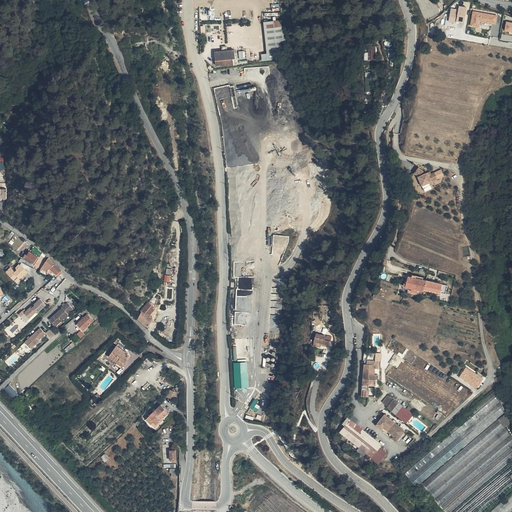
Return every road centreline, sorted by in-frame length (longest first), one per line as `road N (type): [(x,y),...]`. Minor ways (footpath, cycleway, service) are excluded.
road 1 (unknown): [(349,329),(361,334),(356,407),(399,450),(492,389),(498,376),(460,173),(440,160),(379,146)]
road 2 (unclassified): [(392,511),(329,453),(321,424),(348,369),(348,286),(383,216),(378,133),(411,46),(402,0)]
road 3 (unclassified): [(229,420),(224,205),(189,0)]
road 4 (residential): [(94,0),(180,180),(192,245),(190,362)]
road 5 (residential): [(0,221),(190,362)]
road 6 (unknown): [(265,279),(267,185),(253,119)]
road 7 (unknown): [(236,420),(258,380),(265,279)]
road 8 (unclassified): [(243,429),(266,433),(282,460),(353,511)]
road 9 (residential): [(190,362),(189,504)]
road 10 (primary): [(0,414),(91,511)]
